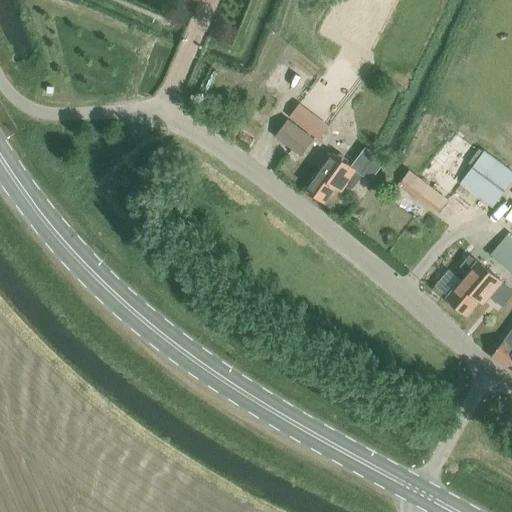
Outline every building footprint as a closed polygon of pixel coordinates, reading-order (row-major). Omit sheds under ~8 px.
[(298,106),(290,117),(319,139),(327,128),(298,106)] [(287,120),(275,136),(301,156),(313,140),(292,124),(287,120)] [(492,207),(504,191),(511,179),(511,170),(484,150),(472,167),(460,183),(492,207)] [(353,188),(361,176),(370,183),(384,165),(367,152),(358,165),(353,161),(349,166),(332,153),(305,189),(323,202),(334,186),(340,190),(346,182),(353,188)] [(438,212),(447,200),(409,171),(400,182),(438,212)] [(511,234),(509,232),(491,254),(511,272),(511,234)] [(501,281),(477,261),(446,298),(466,315),(479,300),(482,303),(501,281)] [(504,341),(492,357),(511,371),(511,330),(504,342),(504,341)]
